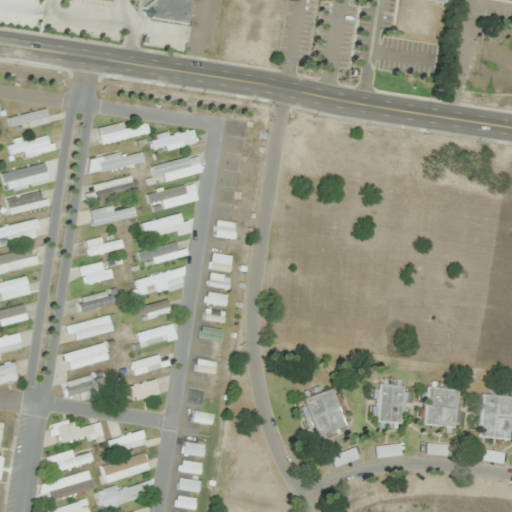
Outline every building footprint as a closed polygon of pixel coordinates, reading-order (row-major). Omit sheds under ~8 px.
[(189,0),(147,0),(144,19),(186,25),(189,0)] [(125,129),(123,123),(96,129),(100,144),(147,134),(145,125),(125,129)] [(194,145),(191,128),(149,136),(152,153),(194,145)] [(8,156),(49,156),(49,138),(8,138),(8,156)] [(142,165),(140,150),(87,159),(90,175),(142,165)] [(164,182),(200,173),(196,156),(150,167),(152,176),(162,174),(164,182)] [(5,191),(47,182),(43,164),(1,173),(5,191)] [(92,185),(96,201),(137,191),(134,175),(92,185)] [(196,201),(192,183),(146,194),(148,204),(158,202),(160,210),(196,201)] [(5,199),(8,215),(46,207),(43,192),(5,199)] [(88,212),(91,226),(134,218),(133,208),(113,212),(112,207),(88,212)] [(188,229),(184,213),(141,224),(145,240),(188,229)] [(235,223),(215,221),(213,238),(234,239),(235,223)] [(0,236),(37,233),(36,222),(0,226),(0,236)] [(121,241),(106,242),(106,238),(85,240),(86,255),(122,252),(121,241)] [(137,252),(141,267),(183,257),(179,242),(137,252)] [(32,249),(0,255),(0,273),(36,266),(32,249)] [(209,269),(229,270),(230,255),(210,254),(209,269)] [(101,271),(99,263),(77,268),(81,286),(111,279),(109,269),(101,271)] [(136,289),(152,285),(154,293),(181,287),(177,270),(134,280),(136,289)] [(229,279),(208,275),(205,286),(227,290),(229,279)] [(0,298),(1,302),(29,294),(24,276),(0,283),(0,298)] [(80,313),(113,303),(109,290),(76,300),(80,313)] [(226,295),(204,293),(203,305),(225,307),(226,295)] [(135,308),(139,322),(170,314),(166,300),(135,308)] [(0,326),(26,321),(22,306),(0,310),(0,326)] [(201,321),(222,325),(224,313),(203,309),(201,321)] [(69,342),(114,330),(110,315),(65,327),(69,342)] [(176,341),(173,325),(135,333),(138,348),(176,341)] [(198,338),(221,340),(222,330),(200,327),(198,338)] [(0,354),(21,350),(17,334),(0,337),(0,354)] [(62,355),(66,371),(107,359),(103,343),(62,355)] [(160,369),(156,355),(129,362),(133,376),(160,369)] [(212,375),(214,363),(195,359),(193,371),(212,375)] [(0,383),(17,381),(14,364),(0,366),(0,383)] [(63,383),(67,398),(77,395),(79,401),(106,393),(100,372),(63,383)] [(127,404),(158,394),(153,379),(122,390),(127,404)] [(371,384),(370,420),(379,420),(378,425),(406,425),(407,385),(371,384)] [(422,427),(456,429),(458,390),(424,388),(422,427)] [(307,430),(313,428),(316,438),(344,430),(332,389),(298,399),(307,430)] [(511,396),(478,396),(478,441),(498,441),(498,440),(511,440),(511,396)] [(211,427),(213,415),(191,411),(189,423),(211,427)] [(60,446),(102,436),(99,423),(74,429),(72,420),(49,425),(52,436),(57,435),(60,446)] [(203,445),(182,442),(180,455),(201,458),(203,445)] [(448,457),(448,445),(424,445),(424,457),(448,457)] [(374,458),(400,458),(400,446),(374,446),(374,458)] [(357,460),(354,448),(329,456),(333,467),(357,460)] [(502,454),(479,450),(477,460),(501,464),(502,454)] [(51,458),(53,471),(92,465),(90,454),(72,457),(71,455),(51,458)] [(99,466),(104,484),(148,471),(143,454),(99,466)] [(200,474),(200,463),(178,463),(178,474),(200,474)] [(92,490),(87,471),(37,485),(42,504),(92,490)] [(197,494),(200,482),(177,479),(175,490),(197,494)] [(101,509),(142,498),(137,482),(96,493),(101,509)] [(193,511),(195,499),(175,496),(173,508),(193,511)] [(48,511),(87,511),(83,500),(48,511)]
